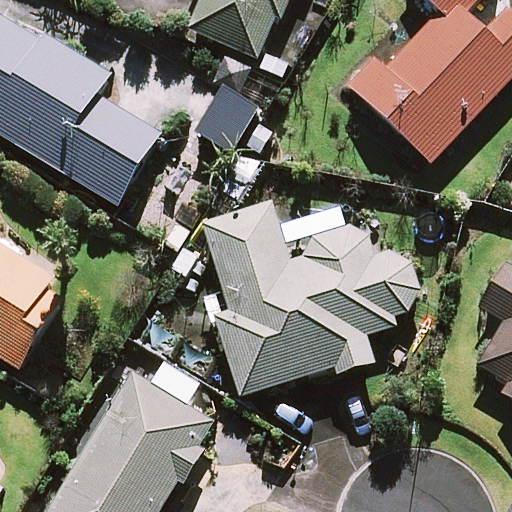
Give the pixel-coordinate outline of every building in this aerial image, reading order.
[(208,0),(192,37),(272,72),(303,0),(208,0)] [(511,0),(422,0),(443,19),(405,60),(394,49),(353,93),(434,169),(511,85),(511,0)] [(106,107),(116,89),(0,19),(0,139),(121,212),(163,141),(106,107)] [(375,262),(370,243),(353,233),(289,252),(277,213),(208,234),(234,319),(220,323),(244,403),(339,375),(341,382),(377,371),(369,343),(396,336),(394,328),(396,327),(401,325),(407,323),(411,319),(415,315),(419,310),(421,304),(422,298),(422,292),(422,286),(420,281),(417,276),(413,271),(409,267),(404,264),(398,261),(393,260),(387,260),(381,261),(375,262)] [(0,362),(22,376),(73,294),(0,248),(0,362)] [(510,390),(504,400),(511,404),(511,267),(484,315),(507,328),(482,375),(510,390)] [(166,511),(217,430),(137,381),(56,511),(166,511)]
